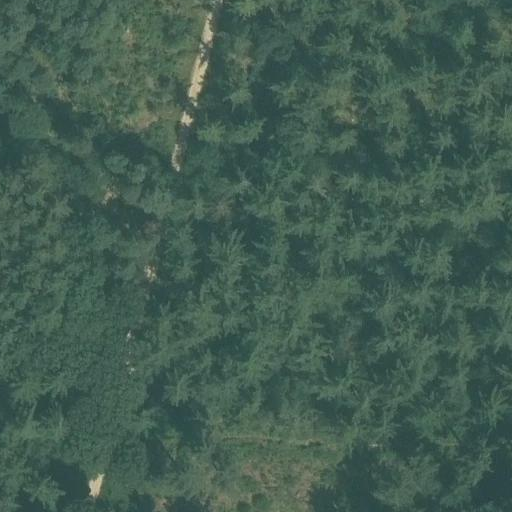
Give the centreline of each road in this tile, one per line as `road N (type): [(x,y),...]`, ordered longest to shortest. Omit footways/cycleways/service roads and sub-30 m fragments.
road 1 (track): [(86,511),(161,234)]
road 2 (track): [(161,234),(223,0)]
